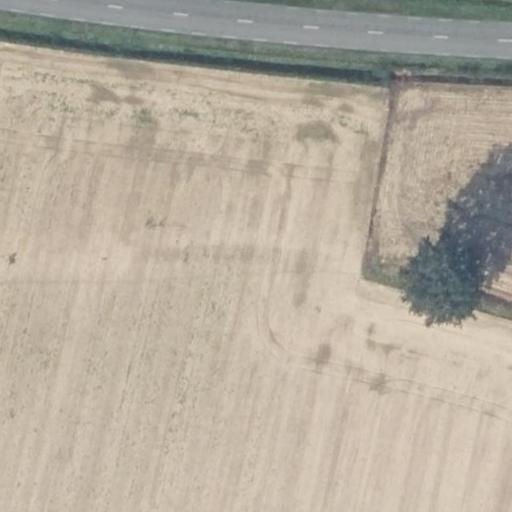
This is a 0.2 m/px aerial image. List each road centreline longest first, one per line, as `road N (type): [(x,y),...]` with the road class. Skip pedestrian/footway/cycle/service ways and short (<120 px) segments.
road 1 (primary): [(511,38),(64,0)]
road 2 (track): [(361,280),(511,330)]
